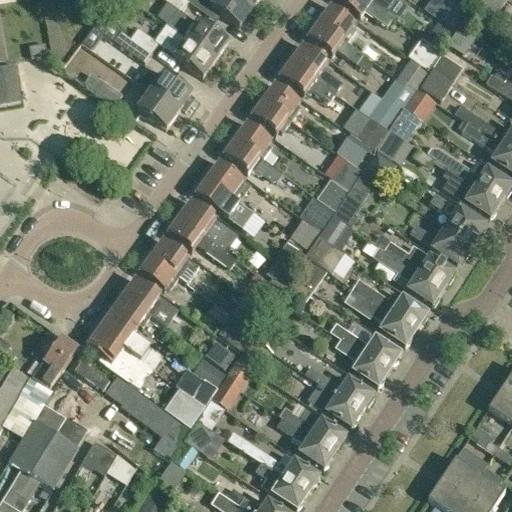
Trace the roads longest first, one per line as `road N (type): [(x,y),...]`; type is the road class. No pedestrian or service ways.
road 1 (residential): [(324,511),(456,315),(486,300),(511,261)]
road 2 (residential): [(125,253),(307,0)]
road 3 (residential): [(7,274),(71,311),(91,302),(125,253)]
road 4 (residential): [(125,253),(63,217),(42,225),(7,274)]
